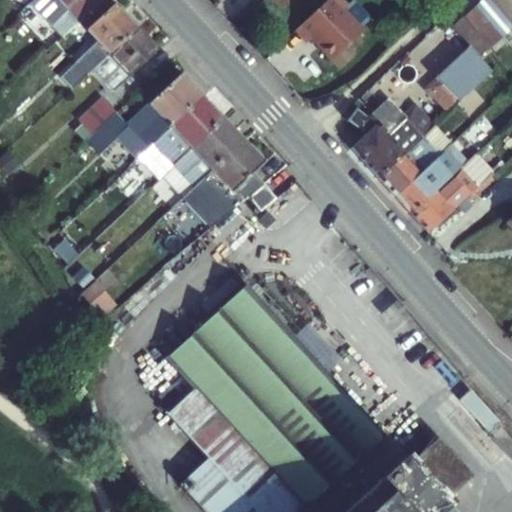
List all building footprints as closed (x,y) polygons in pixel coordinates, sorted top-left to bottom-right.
[(57,0),(38,0),(57,20),(68,10),(57,0)] [(101,0),(57,0),(68,10),(78,21),(101,0)] [(72,90),(93,70),(137,29),(109,0),(101,0),(78,21),(98,42),(60,77),(72,90)] [(343,0),(326,0),(295,30),(307,41),(311,37),(333,60),(365,33),(362,28),(371,19),(354,1),(347,5),(343,0)] [(511,26),(487,0),(482,0),(452,28),(470,47),(479,57),(511,26)] [(158,51),(137,29),(93,70),(114,91),(158,51)] [(443,85),(457,100),(460,103),(493,72),(479,57),(470,47),(436,78),(443,85)] [(128,166),(152,144),(202,98),(181,75),(127,125),(136,136),(116,154),(128,166)] [(446,110),(457,100),(443,85),(432,95),(446,110)] [(81,125),(92,136),(108,120),(115,113),(101,98),(77,121),(81,125)] [(152,144),(172,166),(223,120),(202,98),(152,144)] [(387,101),(371,115),(378,124),(351,150),(378,180),(434,127),(415,106),(404,117),(387,101)] [(362,131),(364,128),(369,122),(356,111),(352,115),(349,120),(362,131)] [(118,130),(108,120),(92,136),(91,137),(100,147),(118,130)] [(172,166),(192,188),(243,142),(223,120),(172,166)] [(91,137),(92,136),(81,125),(74,132),(84,143),(91,137)] [(434,127),(378,180),(395,198),(451,145),(434,127)] [(211,231),(247,198),(263,184),(253,174),(264,164),(243,142),(192,188),(181,198),(211,231)] [(451,145),(395,198),(412,215),(467,163),(451,145)] [(8,153),(0,160),(0,168),(7,176),(19,164),(8,153)] [(412,215),(429,233),(451,213),(492,175),(476,156),(467,163),(412,215)] [(181,198),(192,188),(172,166),(161,176),(181,198)] [(263,184),(247,198),(260,212),(276,198),(263,184)] [(454,511),(445,501),(472,476),(439,440),(411,465),(246,285),(166,359),(194,390),(167,414),(208,459),(180,484),(205,511),(454,511)] [(112,304),(95,286),(83,296),(101,315),(112,304)] [(497,427),(487,415),(478,423),(488,434),(497,427)]
